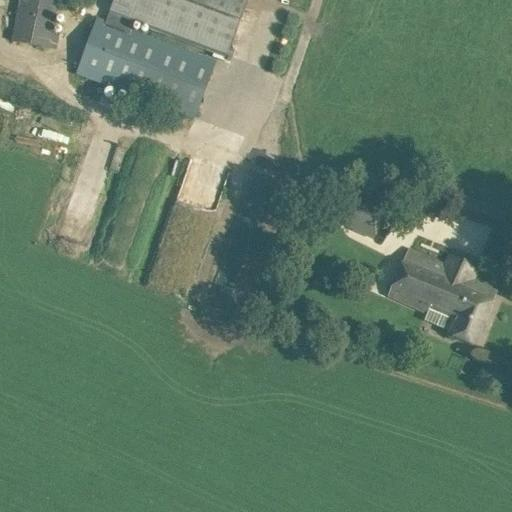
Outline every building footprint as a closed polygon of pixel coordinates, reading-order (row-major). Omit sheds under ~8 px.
[(20,0),(12,42),(46,49),(55,0),(20,0)] [(96,21),(76,76),(191,119),(212,64),(130,33),(134,21),(227,56),(247,0),(113,0),(105,24),(96,21)] [(338,225),(373,241),(388,207),(353,191),(338,225)] [(388,297),(427,315),(430,307),(455,318),(448,336),(475,347),(496,294),(471,283),(477,270),(448,258),(445,266),(408,250),(388,297)] [(502,296),(511,299),(511,272),(502,296)]
